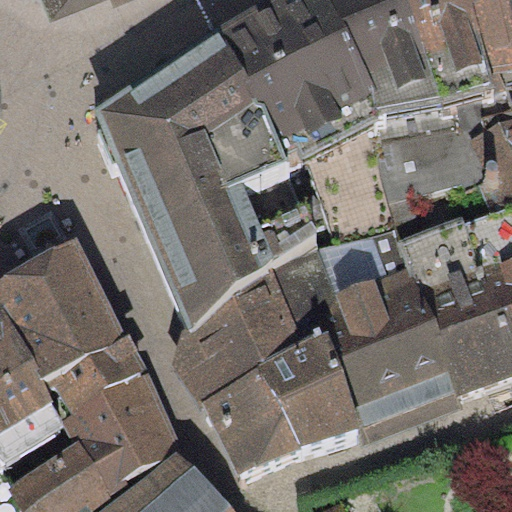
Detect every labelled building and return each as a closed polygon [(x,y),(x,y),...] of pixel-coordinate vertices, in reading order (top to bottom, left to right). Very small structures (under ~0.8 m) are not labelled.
[(47,0),(53,16),(92,0),(110,0),(112,4),(122,0),(47,0)] [(327,0),(266,0),(219,29),(288,167),(304,161),(382,120),(379,113),(327,0)] [(401,0),(327,0),(379,113),(440,97),(427,65),(401,0)] [(473,0),(401,0),(427,65),(446,58),(456,85),(493,72),(473,0)] [(511,90),(511,26),(505,0),(473,0),(493,72),(496,95),(511,90)] [(187,332),(275,262),(333,245),(304,161),(288,167),(219,29),(135,88),(130,84),(92,110),(187,332)] [(481,192),(489,213),(466,223),(485,275),(511,346),(511,125),(473,139),(489,172),(481,192)] [(463,216),(399,240),(457,395),(511,374),(511,346),(485,275),(466,223),(463,216)] [(333,245),(275,262),(302,339),(327,331),(359,427),(361,441),(464,413),(457,395),(399,240),(394,229),(333,245)] [(0,307),(42,382),(126,335),(78,237),(0,279),(0,307)] [(302,339),(275,262),(187,332),(173,368),(200,402),(261,370),(302,339)] [(66,427),(42,382),(0,307),(0,456),(6,469),(66,427)] [(359,427),(327,331),(302,339),(261,370),(300,446),(359,427)] [(126,335),(42,382),(66,427),(74,444),(77,442),(114,501),(179,447),(183,451),(149,376),(131,333),(126,335)] [(239,477),(300,446),(261,370),(200,402),(239,477)] [(18,511),(99,511),(114,501),(77,442),(74,444),(4,488),(18,511)] [(233,511),(179,447),(114,501),(99,511),(233,511)]
